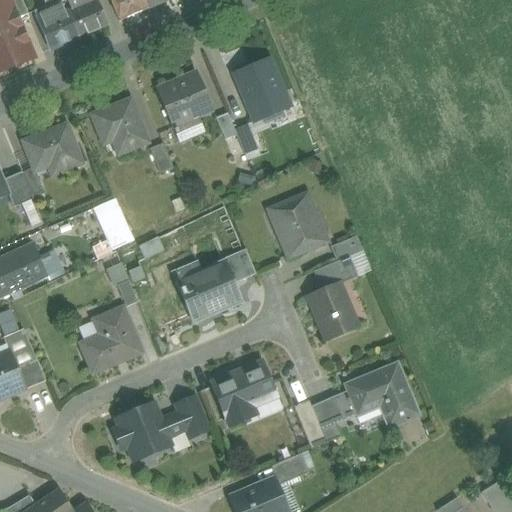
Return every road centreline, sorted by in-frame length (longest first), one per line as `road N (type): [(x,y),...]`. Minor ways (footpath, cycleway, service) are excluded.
road 1 (residential): [(49,464),(79,408),(279,320)]
road 2 (secondary): [(248,0),(0,106)]
